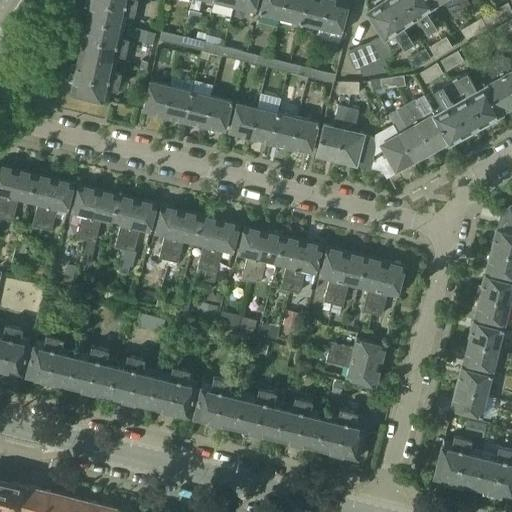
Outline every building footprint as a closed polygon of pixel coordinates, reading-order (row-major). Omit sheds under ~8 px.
[(90,6),(88,15),(119,22),(122,11),(133,14),(136,0),(84,0),(84,5),(90,6)] [(257,0),(235,0),(234,5),(255,10),(257,0)] [(261,0),(259,11),(279,17),(283,0),(261,0)] [(283,0),(279,17),(300,22),(305,0),(283,0)] [(305,0),(300,22),(321,27),(327,0),(305,0)] [(349,2),(341,0),(327,0),(321,27),(341,32),(349,2)] [(401,22),(386,0),(374,0),(377,3),(367,9),(383,34),(391,51),(402,44),(403,46),(412,40),(401,22)] [(386,0),(401,22),(415,14),(426,31),(431,28),(412,0),(386,0)] [(432,4),(433,3),(431,0),(412,0),(431,28),(436,25),(425,7),(432,3),(432,4)] [(455,0),(431,0),(433,3),(437,0),(442,0),(453,16),(462,10),(455,0)] [(455,0),(462,10),(471,4),(468,0),(455,0)] [(508,2),(497,8),(502,17),(511,11),(508,2)] [(492,23),(502,17),(497,8),(487,14),(492,23)] [(88,15),(86,25),(80,23),(77,32),(75,42),(81,44),(79,53),(111,60),(113,52),(124,54),(128,37),(137,39),(139,28),(127,26),(124,37),(116,35),(119,22),(88,15)] [(481,18),(471,23),(476,32),(486,26),(481,18)] [(500,37),(510,31),(505,22),(495,28),(500,37)] [(466,38),(476,32),(471,23),(461,29),(466,38)] [(140,29),(138,40),(153,43),(155,32),(140,29)] [(172,32),(161,29),(159,38),(170,41),(172,32)] [(496,39),(491,30),(481,36),(486,45),(496,39)] [(183,35),(172,32),(170,41),(181,44),(183,35)] [(391,51),(383,34),(370,40),(378,61),(385,58),(393,56),(391,51)] [(192,47),(194,37),(184,35),(183,35),(181,44),(192,47)] [(437,41),(443,51),(452,46),(446,36),(437,41)] [(481,36),(471,42),(476,51),(486,45),(481,36)] [(203,49),(205,40),(194,37),(192,47),(203,49)] [(203,49),(214,52),(216,43),(205,40),(203,49)] [(370,40),(358,44),(367,65),(378,61),(370,40)] [(443,51),(437,41),(429,46),(435,56),(443,51)] [(227,46),(216,43),(214,52),(224,55),(227,46)] [(355,70),(359,68),(367,65),(358,44),(349,48),(348,52),(355,70)] [(235,58),(238,48),(227,46),(224,55),(235,58)] [(248,51),(238,48),(235,58),(246,60),(248,51)] [(417,53),(423,63),(431,58),(425,48),(417,53)] [(457,50),(449,55),(455,65),(463,60),(457,50)] [(257,63),(259,54),(248,51),(246,60),(257,63)] [(501,51),(492,56),(511,92),(511,68),(511,69),(501,51)] [(109,68),(111,60),(79,53),(77,62),(71,61),(67,80),(73,81),(70,91),(102,99),(105,86),(116,89),(121,71),(109,68)] [(408,58),(413,66),(418,66),(423,63),(417,53),(408,58)] [(259,54),(257,63),(268,66),(270,57),(259,54)] [(446,70),(455,65),(449,55),(440,60),(446,70)] [(500,111),(511,104),(511,92),(492,56),(482,61),(492,80),(485,84),(500,111)] [(279,69),(281,59),(270,57),(268,66),(279,69)] [(387,63),(385,58),(378,61),(367,65),(359,68),(362,74),(385,70),(383,65),(387,63)] [(281,59),(279,69),(290,71),(292,62),(281,59)] [(290,71),(300,74),(303,65),(292,62),(290,71)] [(434,77),(443,72),(437,62),(428,67),(434,77)] [(300,74),(308,76),(311,77),(314,68),(303,65),(300,74)] [(434,77),(428,67),(419,72),(425,82),(434,77)] [(324,70),(314,68),(311,77),(322,80),(324,70)] [(324,70),(322,80),(333,82),(335,73),(324,70)] [(477,90),(466,70),(432,90),(442,109),(435,113),(434,112),(450,141),(459,135),(461,138),(492,121),(491,118),(501,112),(500,111),(485,84),(484,84),(484,85),(477,90)] [(405,84),(404,74),(392,76),(394,86),(405,84)] [(392,76),(381,77),(382,87),(394,86),(392,76)] [(171,84),(163,114),(183,119),(191,89),(193,82),(172,77),(171,84)] [(163,114),(171,84),(149,79),(142,109),(163,114)] [(183,119),(204,125),(211,94),(210,94),(212,84),(195,80),(192,90),(191,89),(183,119)] [(348,92),(348,81),(338,80),(338,92),(348,92)] [(358,93),(358,81),(348,81),(348,92),(358,93)] [(232,100),(211,94),(204,125),(225,130),(232,100)] [(415,99),(406,104),(431,150),(448,140),(449,141),(450,141),(434,112),(425,117),(415,99)] [(250,136),(257,106),(236,101),(229,131),(250,136)] [(315,153),(335,158),(348,107),(338,104),(332,125),(323,122),(315,153)] [(414,160),(431,150),(406,104),(396,109),(406,128),(398,132),(414,160)] [(250,136),(270,141),(278,111),(257,106),(250,136)] [(359,110),(348,107),(335,158),(354,163),(362,132),(354,130),(359,110)] [(298,116),(278,111),(270,141),(290,146),(298,116)] [(312,152),(319,121),(298,116),(290,146),(312,152)] [(362,132),(354,163),(354,164),(372,168),(372,167),(384,170),(393,165),(380,142),(377,136),(363,132),(362,132)] [(396,170),(414,160),(398,132),(380,142),(393,165),(396,170)] [(0,216),(3,217),(16,167),(0,163),(0,216)] [(18,197),(28,200),(35,172),(16,167),(3,217),(4,217),(12,220),(18,197)] [(54,177),(35,172),(28,200),(38,203),(32,225),(42,227),(54,177)] [(67,210),(74,182),(54,177),(42,227),(51,230),(57,207),(67,210)] [(86,238),(98,188),(78,183),(71,210),(82,213),(76,236),(86,238)] [(100,218),(111,221),(118,193),(98,188),(86,238),(87,238),(81,264),(89,266),(95,240),(100,218)] [(125,248),(137,198),(118,193),(111,221),(121,223),(115,246),(125,248)] [(157,203),(137,198),(125,248),(119,270),(129,273),(130,265),(132,266),(136,250),(134,250),(140,228),(150,230),(157,203)] [(169,259),(182,209),(161,204),(154,232),(165,235),(160,257),(169,259)] [(511,204),(509,206),(510,207),(502,211),(498,228),(511,231),(511,204)] [(184,239),(194,242),(201,214),(182,209),(169,259),(167,265),(176,267),(178,261),(184,239)] [(197,272),(206,274),(220,219),(201,214),(194,242),(204,244),(197,272)] [(233,251),(240,224),(220,219),(206,274),(205,278),(214,281),(223,249),(233,251)] [(242,278),(252,280),(264,230),(244,225),(237,252),(248,255),(242,278)] [(497,228),(492,249),(511,254),(511,231),(498,228),(497,228)] [(267,260),(277,263),(284,235),(264,230),(252,280),(261,282),(267,260)] [(303,240),(284,235),(277,263),(287,265),(281,287),(290,290),(303,240)] [(316,272),(323,245),(303,240),(290,290),(300,292),(306,270),(316,272)] [(324,301),(332,303),(345,250),(326,246),(319,275),(329,278),(324,301)] [(511,276),(511,254),(492,249),(487,270),(511,276)] [(348,283),(358,285),(366,256),(345,250),(332,303),(342,305),(348,283)] [(363,310),(372,313),(385,260),(366,256),(358,285),(368,288),(363,310)] [(405,266),(385,260),(372,313),(381,315),(387,292),(398,295),(405,266)] [(66,270),(75,272),(77,265),(67,263),(66,270)] [(511,280),(486,274),(480,295),(510,302),(511,294),(511,280)] [(510,302),(480,295),(475,316),(505,323),(510,302)] [(191,299),(179,296),(176,307),(188,310),(191,299)] [(218,306),(200,301),(196,315),(215,320),(218,306)] [(339,313),(341,306),(333,304),(331,311),(339,313)] [(284,323),(296,326),(300,313),(287,310),(284,323)] [(241,316),(230,313),(227,324),(238,326),(241,316)] [(165,318),(153,315),(150,328),(162,331),(165,318)] [(242,316),(240,328),(254,331),(256,320),(242,316)] [(468,341),(498,348),(504,327),(474,320),(468,341)] [(0,333),(0,369),(9,372),(10,369),(22,372),(30,341),(20,339),(22,327),(5,323),(2,334),(0,333)] [(260,334),(276,338),(279,327),(263,323),(260,334)] [(55,384),(56,380),(67,383),(75,352),(61,349),(64,338),(46,333),(43,344),(34,342),(26,373),(37,376),(36,379),(55,384)] [(331,342),(328,352),(380,365),(385,344),(356,337),(353,348),(331,342)] [(463,362),(493,369),(498,348),(468,341),(463,362)] [(268,344),(260,342),(258,351),(265,353),(268,344)] [(88,356),(75,352),(67,383),(78,386),(77,389),(96,394),(96,391),(107,393),(115,363),(106,360),(109,349),(91,344),(88,356)] [(375,385),(380,365),(328,352),(326,361),(348,367),(346,377),(375,385)] [(137,401),(148,404),(156,373),(142,369),(145,358),(127,353),(125,365),(115,363),(107,393),(118,396),(117,399),(136,404),(137,401)] [(170,376),(156,373),(148,404),(159,406),(158,410),(177,414),(178,411),(190,414),(197,383),(187,381),(190,369),(173,365),(170,376)] [(462,366),(456,387),(487,395),(492,373),(462,366)] [(201,384),(193,415),(205,418),(204,421),(223,426),(224,423),(235,425),(242,394),(229,391),(231,380),(214,375),(211,386),(201,384)] [(343,383),(335,381),(332,392),(340,394),(343,383)] [(256,398),(242,394),(235,425),(245,428),(245,431),(263,436),(264,433),(275,435),(283,405),(274,402),(276,391),(259,387),(256,398)] [(481,416),(487,395),(456,387),(451,408),(481,416)] [(304,446),(305,443),(315,445),(323,415),(310,411),(313,400),(295,396),(292,407),(283,405),(275,435),(285,438),(285,441),(304,446)] [(323,415),(315,445),(326,448),(326,451),(344,456),(345,453),(357,456),(365,425),(355,423),(358,412),(338,407),(335,418),(323,415)] [(486,423),(468,418),(464,432),(483,437),(486,423)] [(463,488),(464,483),(473,485),(481,453),(468,450),(471,438),(453,434),(450,445),(442,443),(434,475),(444,478),(442,483),(463,488)] [(494,456),(481,453),(473,485),(483,488),(481,493),(502,498),(503,493),(511,495),(511,448),(497,445),(494,456)] [(0,511),(3,511),(18,511),(26,484),(16,481),(4,478),(0,477),(0,511)] [(43,511),(49,490),(26,484),(18,511),(43,511)] [(67,511),(71,495),(49,490),(43,511),(67,511)] [(90,511),(93,501),(71,495),(67,511),(90,511)] [(115,511),(117,506),(93,501),(90,511),(115,511)]
